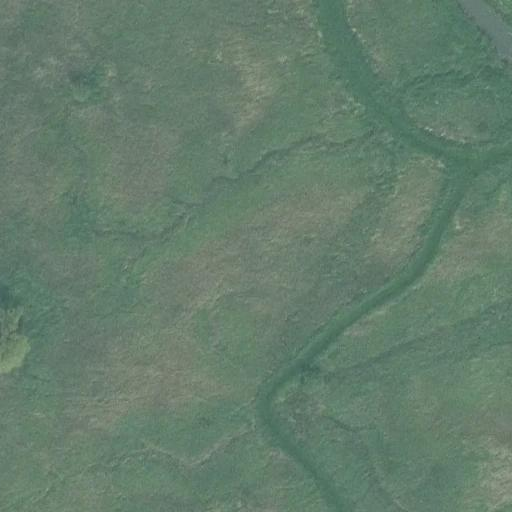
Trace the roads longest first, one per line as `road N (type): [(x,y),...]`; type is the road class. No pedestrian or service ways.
road 1 (track): [(324,511),(269,434),(263,411),(276,378),(446,236),(490,162)]
road 2 (track): [(490,162),(413,140),(352,81),(333,0)]
